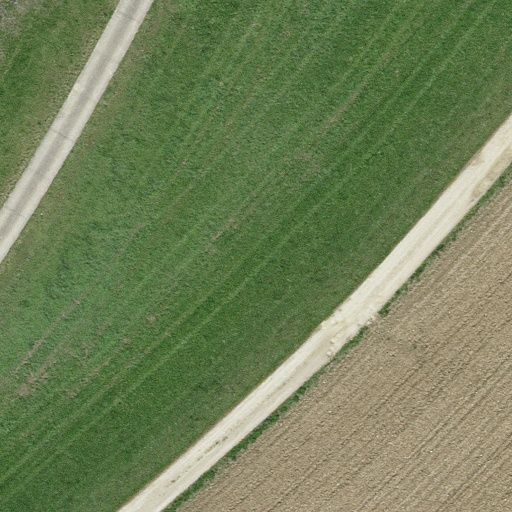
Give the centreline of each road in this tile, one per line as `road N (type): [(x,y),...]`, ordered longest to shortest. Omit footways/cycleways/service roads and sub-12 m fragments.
road 1 (track): [(511,151),(402,277),(153,511)]
road 2 (track): [(135,0),(0,242)]
